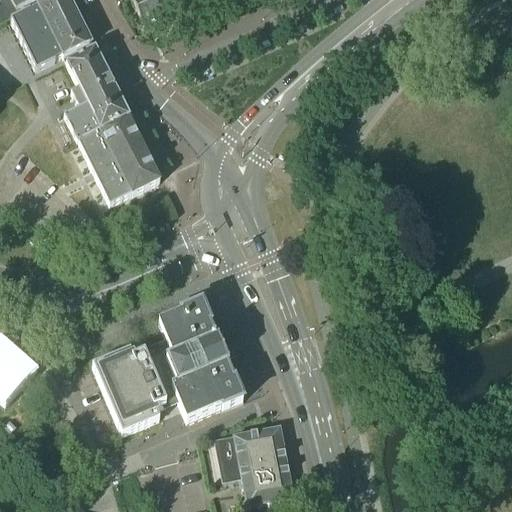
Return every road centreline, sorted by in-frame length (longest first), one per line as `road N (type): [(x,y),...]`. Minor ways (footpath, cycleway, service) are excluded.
road 1 (primary): [(331,511),(296,362),(243,225)]
road 2 (primary): [(243,225),(264,142),(404,0)]
road 3 (secondary): [(0,282),(74,293),(243,225)]
road 4 (primary): [(400,0),(312,56),(226,142),(222,158)]
road 5 (primary): [(344,0),(140,83)]
